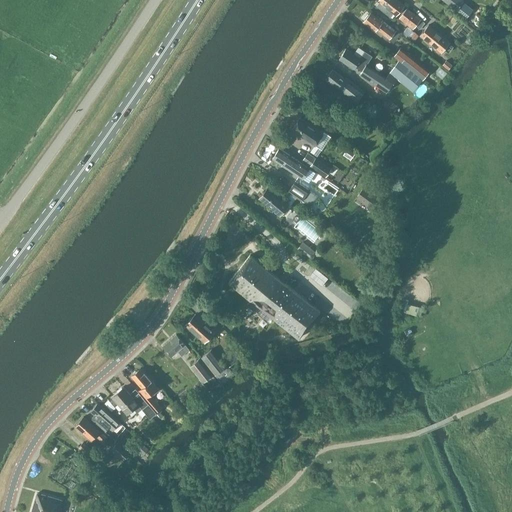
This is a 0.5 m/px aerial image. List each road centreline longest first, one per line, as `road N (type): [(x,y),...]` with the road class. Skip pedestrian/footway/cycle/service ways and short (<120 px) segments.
road 1 (tertiary): [(6,511),(39,435),(162,310),(275,98),(339,0)]
road 2 (primary): [(0,281),(198,0)]
road 3 (unclassified): [(0,222),(155,0)]
